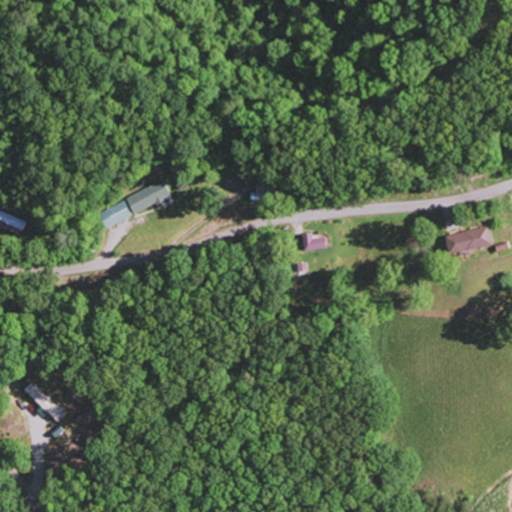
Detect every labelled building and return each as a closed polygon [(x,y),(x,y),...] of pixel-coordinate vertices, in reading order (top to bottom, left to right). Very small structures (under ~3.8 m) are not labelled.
[(133,214),(170,198),(163,181),(126,197),(133,214)] [(106,228),(132,217),(126,202),(100,213),(106,228)] [(0,215),(0,225),(23,234),(28,222),(2,211),(0,215)] [(450,257),(493,245),(488,226),(445,237),(450,257)] [(325,237),(313,239),(312,233),(302,235),(304,252),(327,249),(325,237)] [(23,391),(58,423),(67,414),(32,381),(23,391)]
